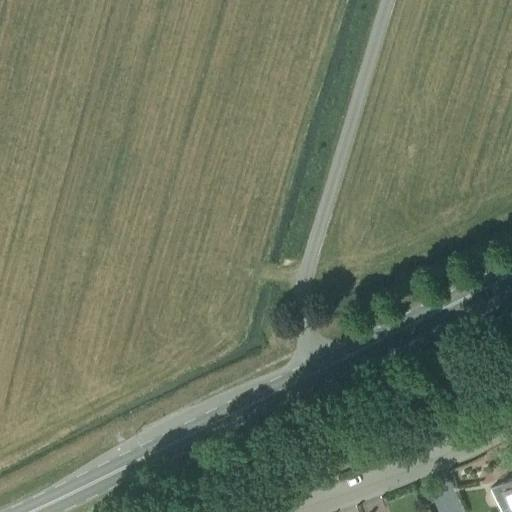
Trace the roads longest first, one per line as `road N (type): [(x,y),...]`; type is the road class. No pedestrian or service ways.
road 1 (primary): [(32,511),(511,275)]
road 2 (residential): [(287,511),(511,420)]
